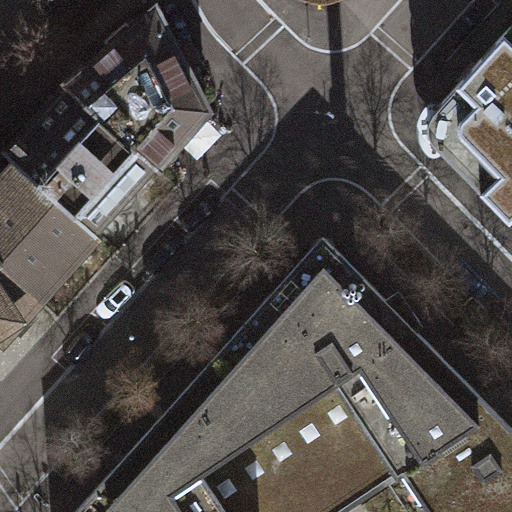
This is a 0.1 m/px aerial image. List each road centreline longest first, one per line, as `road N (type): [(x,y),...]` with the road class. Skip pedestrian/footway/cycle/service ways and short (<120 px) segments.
road 1 (residential): [(0,486),(260,186),(335,112)]
road 2 (residential): [(335,112),(511,298)]
road 3 (residential): [(226,0),(335,112)]
road 4 (residential): [(335,112),(443,0)]
